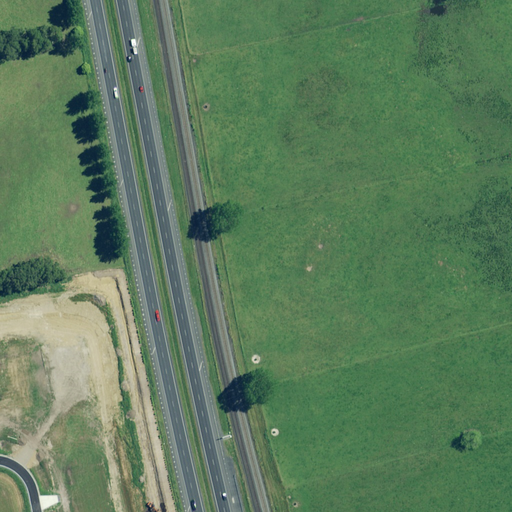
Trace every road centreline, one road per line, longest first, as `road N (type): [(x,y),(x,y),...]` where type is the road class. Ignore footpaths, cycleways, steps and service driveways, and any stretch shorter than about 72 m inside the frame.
road 1 (motorway): [(121,0),(223,511)]
road 2 (motorway): [(193,511),(92,0)]
